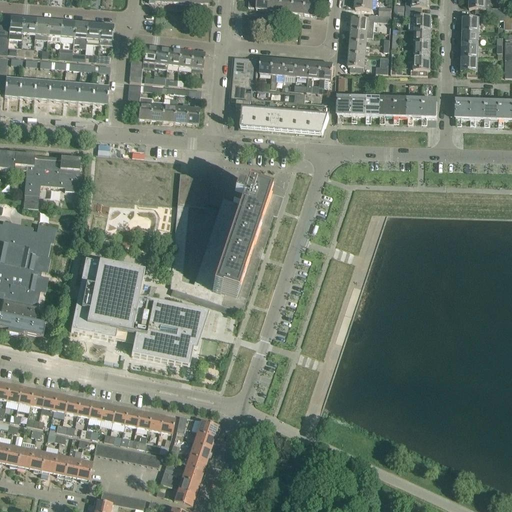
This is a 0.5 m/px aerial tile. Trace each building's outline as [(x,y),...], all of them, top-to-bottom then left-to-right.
[(249,1),(248,9),(256,10),(256,11),(268,12),(269,0),(257,0),(257,2),(249,1)] [(281,0),(269,0),(268,12),(280,14),(281,0)] [(281,0),(280,14),(292,15),(293,0),(281,0)] [(293,0),(292,15),(304,17),(306,1),(297,0),(293,0)] [(372,12),(373,0),(369,0),(356,0),(355,11),(372,12)] [(428,10),(428,0),(411,0),(411,10),(428,10)] [(486,12),(486,0),(469,0),(469,11),(486,12)] [(318,3),(306,1),(304,17),(316,18),(318,3)] [(379,18),(391,19),(391,10),(379,10),(379,18)] [(374,24),(378,25),(390,25),(391,19),(379,18),(369,17),(368,22),(353,21),(351,33),(373,35),(374,24)] [(8,41),(21,42),(22,36),(23,20),(10,19),(9,28),(9,34),(9,40),(8,41)] [(415,19),(415,33),(431,33),(432,20),(415,19)] [(23,20),(22,36),(35,37),(36,22),(23,20)] [(462,34),(479,35),(480,21),(463,21),(462,34)] [(36,22),(35,37),(34,42),(47,43),(49,23),(36,22)] [(60,44),(61,39),(62,24),(49,23),(47,43),(60,44)] [(62,24),(61,39),(73,40),(75,25),(62,24)] [(73,40),(73,47),(79,47),(80,41),(86,41),(88,26),(75,25),(73,40)] [(88,26),(86,41),(86,46),(99,47),(100,27),(88,26)] [(100,27),(99,47),(112,48),(114,28),(100,27)] [(351,33),(350,45),(366,46),(367,40),(373,41),(373,35),(351,33)] [(414,46),(431,46),(431,33),(415,33),(414,46)] [(462,47),(479,48),(479,35),(462,34),(462,47)] [(350,45),(349,57),(365,58),(366,46),(350,45)] [(414,46),(414,59),(431,59),(431,46),(414,46)] [(461,60),(478,61),(479,48),(462,47),(461,60)] [(142,68),(142,71),(154,72),(154,70),(157,50),(144,49),(143,62),(143,65),(142,68)] [(157,50),(154,70),(166,71),(169,52),(157,50)] [(34,53),(25,52),(21,51),(20,59),(33,60),(34,53)] [(72,52),(60,51),(59,62),(71,63),(72,56),(72,52)] [(169,52),(166,71),(178,73),(180,53),(169,52)] [(178,73),(190,74),(192,55),(180,53),(178,73)] [(192,55),(190,74),(202,76),(205,56),(192,55)] [(84,64),(85,57),(72,56),(71,63),(84,64)] [(98,58),(94,58),(85,57),(84,64),(97,65),(98,58)] [(349,57),(348,69),(350,69),(350,74),(363,75),(364,71),(365,58),(349,57)] [(111,59),(98,58),(97,65),(110,66),(111,59)] [(430,73),(431,59),(414,59),(413,73),(411,72),(411,78),(428,78),(428,73),(430,73)] [(232,90),(231,104),(237,105),(251,106),(252,93),(256,93),(256,92),(257,77),(259,62),(259,61),(252,61),(252,62),(235,60),(234,75),(232,90)] [(259,76),(272,77),(273,61),(261,60),(259,76)] [(467,79),(478,79),(478,61),(461,60),(461,74),(467,74),(467,79)] [(285,62),(273,61),(272,77),(271,86),(271,92),(276,92),(277,78),(284,78),(285,62)] [(284,78),(296,79),(297,63),(285,62),(284,78)] [(309,64),(297,63),(296,79),(308,80),(309,64)] [(306,95),(312,95),(313,81),(320,81),(321,65),(309,64),(308,80),(306,95)] [(333,67),(321,65),(320,81),(318,96),(327,97),(328,91),(328,82),(332,82),(333,67)] [(5,85),(5,91),(4,99),(19,100),(21,82),(6,81),(5,85)] [(338,100),(338,118),(343,118),(352,118),(352,100),(345,100),(345,81),(339,81),(339,86),(338,97),(338,100)] [(19,100),(34,102),(35,84),(21,82),(19,100)] [(50,85),(35,84),(34,102),(48,103),(50,85)] [(64,86),(50,85),(48,103),(63,104),(64,86)] [(63,104),(77,105),(79,87),(64,86),(63,104)] [(93,89),(79,87),(77,105),(92,107),(93,89)] [(107,108),(108,90),(93,89),(92,107),(107,108)] [(187,111),(186,127),(198,128),(199,112),(200,99),(201,93),(192,93),(189,92),(189,94),(188,98),(188,99),(191,99),(195,99),(194,111),(190,111),(187,111)] [(237,105),(237,111),(243,111),(241,131),(255,132),(268,133),(282,135),(295,136),(309,137),(323,138),(323,137),(329,118),(330,108),(311,107),(305,106),(306,97),(298,96),(285,95),(271,94),(258,93),(256,93),(252,93),(251,106),(237,105)] [(370,101),(366,101),(366,119),(380,119),(380,101),(378,101),(379,95),(370,97),(370,101)] [(352,118),(366,119),(366,101),(365,101),(366,98),(360,97),(360,101),(352,100),(352,118)] [(140,100),(139,106),(139,111),(138,122),(150,123),(152,104),(152,101),(140,100)] [(169,109),(163,109),(162,124),(174,125),(175,110),(176,102),(170,101),(169,109)] [(380,119),(394,120),(394,102),(380,101),(380,119)] [(408,102),(394,102),(394,120),(408,120),(408,102)] [(408,120),(422,121),(422,103),(408,102),(408,120)] [(437,103),(422,103),(422,121),(436,121),(437,103)] [(162,124),(163,109),(164,105),(152,104),(150,123),(162,124)] [(457,104),(456,122),(471,122),(471,104),(457,104)] [(471,104),(471,122),(485,122),(485,104),(471,104)] [(499,105),(485,104),(485,122),(498,123),(499,105)] [(511,105),(499,105),(498,123),(511,123),(511,105)] [(175,110),(174,125),(186,127),(187,111),(188,106),(182,106),(182,110),(175,110)] [(38,212),(39,205),(39,202),(40,188),(42,189),(65,190),(64,194),(77,195),(78,191),(79,173),(80,161),(61,159),(60,161),(48,160),(34,159),(35,157),(15,156),(0,154),(0,171),(26,174),(24,201),(23,204),(23,211),(38,212)] [(99,211),(156,215),(159,182),(168,182),(169,170),(140,168),(139,179),(101,177),(99,211)] [(235,195),(200,301),(233,312),(240,314),(272,217),(274,218),(280,201),(270,197),(247,189),(244,198),(235,195)] [(0,330),(8,332),(8,335),(5,334),(5,335),(24,339),(24,338),(23,338),(24,336),(42,339),(44,329),(44,326),(47,327),(47,326),(34,323),(34,322),(35,322),(37,311),(40,294),(45,296),(48,280),(40,278),(41,274),(47,275),(50,260),(48,260),(51,245),(53,246),(56,231),(38,227),(36,235),(32,234),(33,230),(3,224),(2,227),(0,226),(0,330)] [(63,279),(72,237),(59,235),(50,276),(63,279)] [(75,314),(71,333),(133,346),(131,357),(189,369),(193,351),(196,352),(209,315),(139,300),(144,277),(144,275),(125,271),(88,264),(85,263),(75,314)] [(163,265),(162,275),(170,276),(171,266),(163,265)] [(172,292),(171,296),(188,302),(190,297),(172,291),(172,292)] [(0,402),(6,404),(10,386),(2,384),(2,386),(0,385),(0,402)] [(6,404),(18,406),(21,390),(17,389),(17,388),(10,386),(6,404)] [(25,391),(21,390),(18,406),(30,409),(33,391),(25,389),(25,391)] [(41,411),(45,395),(41,394),(41,392),(33,391),(30,409),(41,411)] [(41,411),(40,416),(52,418),(53,413),(57,396),(49,394),(49,396),(45,395),(41,411)] [(52,418),(52,419),(64,422),(65,416),(68,400),(64,399),(65,397),(57,396),(53,413),(52,418)] [(65,416),(77,418),(80,400),(72,399),(72,401),(68,400),(65,416)] [(77,418),(89,421),(92,405),(88,404),(88,402),(80,400),(77,418)] [(96,406),(92,405),(89,421),(100,423),(104,405),(96,404),(96,406)] [(100,423),(112,426),(115,410),(112,409),(112,407),(104,405),(100,423)] [(112,426),(124,428),(128,410),(120,409),(119,410),(115,410),(112,426)] [(124,428),(136,430),(139,414),(135,414),(135,412),(128,410),(124,428)] [(136,430),(148,433),(151,415),(143,413),(143,415),(139,414),(136,430)] [(148,433),(159,435),(163,419),(159,418),(159,417),(151,415),(148,433)] [(167,420),(163,419),(159,435),(171,438),(175,421),(174,421),(175,420),(167,418),(167,420)] [(27,421),(26,428),(33,429),(37,430),(39,423),(34,422),(27,421)] [(219,429),(200,423),(196,435),(214,441),(216,437),(218,437),(220,430),(218,430),(219,429)] [(213,445),(214,441),(196,435),(193,446),(212,453),(215,445),(213,445)] [(102,447),(96,445),(94,457),(100,459),(102,447)] [(1,466),(5,467),(9,448),(0,446),(0,467),(1,468),(1,466)] [(193,446),(189,458),(207,464),(208,460),(210,460),(212,453),(193,446)] [(105,460),(108,448),(102,447),(100,459),(105,460)] [(21,450),(9,448),(5,467),(9,467),(9,469),(17,471),(21,450)] [(111,461),(114,449),(108,448),(105,460),(111,461)] [(114,449),(111,461),(117,462),(120,450),(114,449)] [(25,471),(29,471),(33,453),(21,450),(17,471),(24,473),(25,471)] [(123,463),(125,452),(120,450),(117,462),(123,463)] [(125,452),(123,463),(129,465),(131,453),(125,452)] [(45,455),(33,453),(29,471),(33,472),(33,474),(41,476),(45,455)] [(135,466),(137,454),(131,453),(129,465),(135,466)] [(141,467),(143,455),(137,454),(135,466),(141,467)] [(49,475),(53,476),(57,458),(45,455),(41,476),(48,477),(49,475)] [(143,455),(141,467),(147,468),(149,456),(143,455)] [(152,469),(155,458),(149,456),(147,468),(152,469)] [(68,460),(57,458),(53,476),(57,477),(56,479),(64,481),(68,460)] [(158,471),(161,459),(155,458),(152,469),(158,471)] [(207,464),(189,458),(185,469),(205,476),(207,468),(206,467),(207,464)] [(72,480),(76,481),(80,463),(68,460),(64,481),(72,482),(72,480)] [(92,465),(80,463),(76,481),(80,482),(80,484),(88,486),(88,484),(92,465)] [(202,483),(205,476),(185,469),(181,480),(199,486),(201,482),(202,483)] [(160,486),(171,490),(173,483),(167,481),(168,476),(164,474),(160,486)] [(181,480),(178,492),(197,498),(200,491),(198,490),(199,486),(181,480)] [(178,492),(174,503),(192,509),(193,505),(195,506),(197,498),(178,492)] [(94,503),(93,511),(95,511),(94,511),(111,511),(112,507),(111,506),(105,505),(100,504),(96,503),(96,504),(94,503)]
